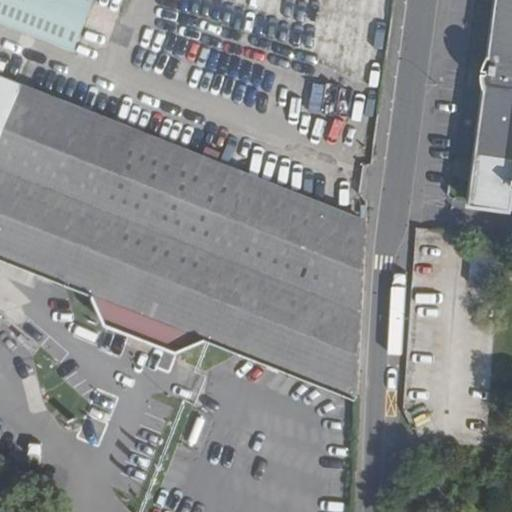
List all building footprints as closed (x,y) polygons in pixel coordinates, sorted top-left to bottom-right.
[(0,0),(0,128),(18,85),(0,77),(0,0)] [(51,0),(0,0),(0,24),(36,39),(51,0)] [(94,0),(51,0),(36,39),(74,53),(94,0)] [(511,0),(497,0),(471,204),(511,209),(511,0)] [(107,326),(178,353),(208,341),(357,400),(357,397),(367,223),(18,85),(0,128),(0,258),(94,295),(107,326)] [(311,86),(305,113),(317,116),(324,88),(311,86)]
